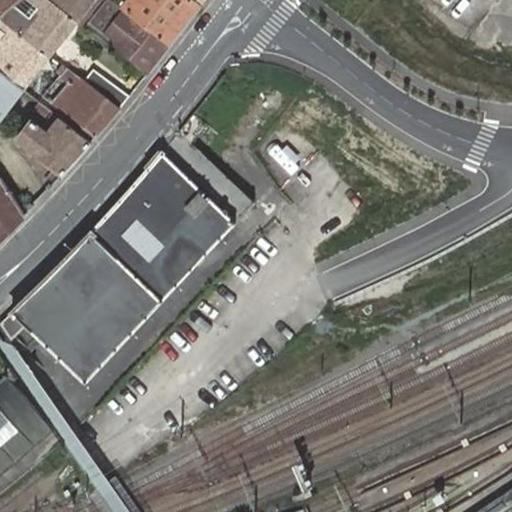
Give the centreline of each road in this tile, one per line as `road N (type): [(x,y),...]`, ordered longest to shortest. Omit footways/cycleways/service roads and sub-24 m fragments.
road 1 (tertiary): [(244,0),(202,63),(0,281)]
road 2 (residential): [(255,0),(403,110),(511,153)]
